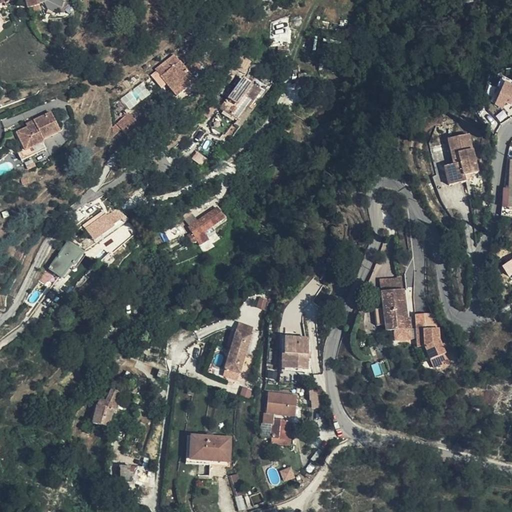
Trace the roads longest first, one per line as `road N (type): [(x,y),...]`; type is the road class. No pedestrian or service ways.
road 1 (residential): [(511,131),(476,269),(473,312),(455,319),(429,225),(385,179),(372,195),(376,242),(332,345),(330,373),(344,422),(362,433),(511,470)]
road 2 (residential): [(0,321),(73,206),(119,186)]
